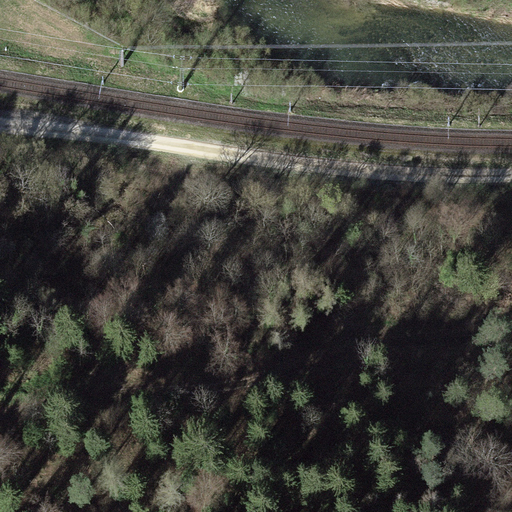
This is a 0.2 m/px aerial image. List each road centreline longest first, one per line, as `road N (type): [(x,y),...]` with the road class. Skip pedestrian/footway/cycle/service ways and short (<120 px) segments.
road 1 (track): [(0,409),(118,386),(198,387),(335,345),(511,324)]
road 2 (track): [(0,124),(448,175),(511,173)]
road 3 (track): [(243,378),(474,451),(511,472)]
